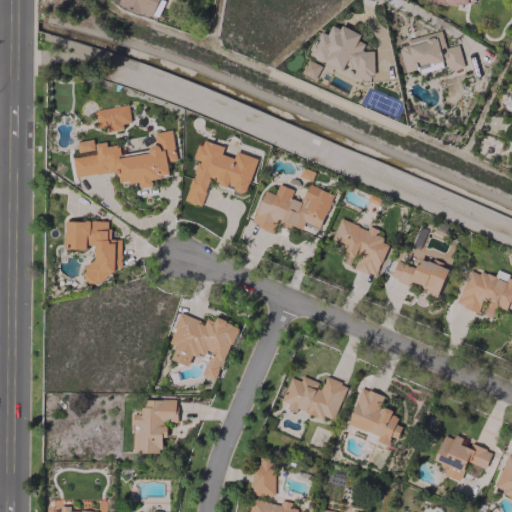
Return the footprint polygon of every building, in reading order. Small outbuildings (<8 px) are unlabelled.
[(308,54),(341,71),(343,68),(354,67),(354,81),(368,81),(373,71),(372,51),(360,51),(360,34),(343,26),(330,26),(326,34),(319,30),(308,54)] [(458,44),(444,47),(440,31),(405,39),(407,45),(398,47),(404,72),(445,62),(448,71),(463,67),(458,44)] [(321,66),(307,59),(300,73),(314,80),(321,66)] [(130,122),(126,104),(94,110),(97,127),(107,125),(108,131),(123,129),(122,124),(130,122)] [(74,177),(117,171),(119,184),(138,181),(139,188),(151,186),(150,178),(168,176),(166,161),(175,160),(171,130),(153,132),(155,145),(146,146),(147,153),(119,156),(118,144),(106,146),(105,142),(93,143),(92,139),(76,141),(77,152),(71,152),(74,177)] [(256,158),(235,151),(233,158),(220,154),(223,146),(200,139),(193,159),(196,160),(184,200),(200,205),(208,181),(245,193),(256,158)] [(332,194),(307,184),(299,202),(289,198),(292,190),(277,184),(274,194),(263,190),(250,224),(271,232),(275,222),(290,228),(291,225),(301,229),(303,222),(319,228),(332,194)] [(331,240),(348,247),(343,262),(352,265),(351,268),(375,276),(388,242),(375,237),(378,229),(368,226),(366,228),(339,218),(331,240)] [(64,248),(94,248),(94,263),(84,263),(84,279),(114,279),(114,267),(120,267),(120,239),(108,239),(108,221),(64,221),(64,248)] [(436,297),(447,269),(418,257),(414,267),(396,260),(389,278),(436,297)] [(469,270),(455,303),(476,312),(481,300),(487,302),(482,315),(490,318),(494,306),(505,310),(508,301),(511,302),(511,277),(496,271),(494,276),(479,270),(478,274),(469,270)] [(235,325),(214,318),(214,321),(206,318),(204,322),(178,313),(168,343),(175,345),(170,359),(187,365),(192,352),(207,357),(201,374),(216,380),(235,325)] [(332,422),(346,385),(323,376),(320,383),(301,376),(299,380),(290,377),(280,401),(288,404),(286,409),(295,412),(297,408),(332,422)] [(347,424),(377,435),(375,441),(387,445),(390,436),(396,438),(401,426),(395,424),(398,414),(379,407),(383,395),(360,387),(347,424)] [(138,399),(138,411),(132,411),(132,452),(160,452),(160,437),(166,437),(166,422),(175,422),(175,399),(138,399)] [(442,435),(434,461),(443,463),(439,474),(459,480),(465,461),(485,468),(491,451),(469,444),(469,447),(460,444),(462,438),(453,435),(452,438),(442,435)] [(492,492),(511,499),(511,454),(506,452),(492,492)] [(274,495),(274,457),(258,457),(258,465),(251,465),(251,495),(274,495)] [(301,511),(250,502),(248,511),(301,511)]
